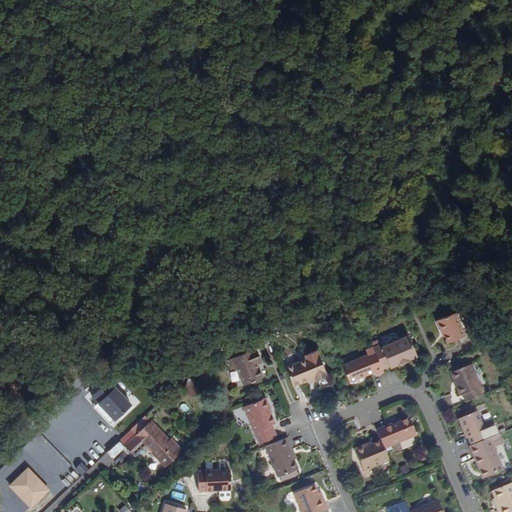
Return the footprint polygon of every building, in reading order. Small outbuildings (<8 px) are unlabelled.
[(437,321),(443,335),(445,334),(448,343),(465,337),(456,314),(437,321)] [(382,346),(374,349),(383,370),(389,367),(390,369),(399,365),(408,361),(418,358),(410,338),(383,348),(382,346)] [(263,376),(258,363),(256,360),(261,357),(257,347),(228,359),(232,369),(236,367),(244,384),(263,376)] [(374,349),(374,347),(366,350),(368,355),(343,365),(350,382),(375,372),(376,376),(384,372),(383,370),(374,349)] [(308,359),(287,367),(292,379),(300,376),(302,382),(309,380),(316,377),(317,380),(328,376),(318,351),(307,355),(308,359)] [(463,396),(466,402),(486,394),(483,387),(481,388),(472,365),(452,374),(455,382),(458,381),(460,387),(457,388),(461,396),(463,396)] [(300,376),(292,379),(295,386),(302,382),(300,376)] [(185,394),(197,395),(198,380),(187,378),(185,394)] [(94,397),(117,421),(133,405),(110,381),(94,397)] [(244,406),(259,443),(277,435),(272,424),(275,422),(270,408),(271,408),(266,397),(244,406)] [(469,438),(472,446),(488,439),(478,413),(459,420),(464,432),(466,431),(469,438)] [(393,424),(378,430),(382,440),(386,451),(419,437),(411,418),(393,425),(393,424)] [(135,435),(124,445),(134,455),(145,445),(165,466),(182,450),(171,437),(169,439),(151,420),(135,435)] [(472,446),(471,446),(481,471),(484,470),(487,477),(504,470),(495,448),(494,445),(503,442),(500,435),(491,438),(488,439),(472,446)] [(288,437),(265,446),(278,477),(280,476),(285,474),(287,478),(297,474),(296,470),(298,469),(294,460),(297,458),(294,451),(288,437)] [(386,451),(382,440),(366,447),(365,444),(355,448),(364,470),(390,460),(386,451)] [(198,470),(199,490),(214,489),(214,488),(219,487),(219,489),(231,489),(230,469),(198,470)] [(91,488),(96,494),(105,486),(100,480),(91,488)] [(501,509),(499,510),(499,511),(511,511),(511,483),(494,491),(496,498),(501,509)] [(323,504),(319,493),(316,485),(294,494),(301,511),(321,511),(328,509),(325,503),(323,504)] [(411,511),(442,511),(438,500),(411,511)] [(186,511),(187,509),(165,502),(162,511),(186,511)]
